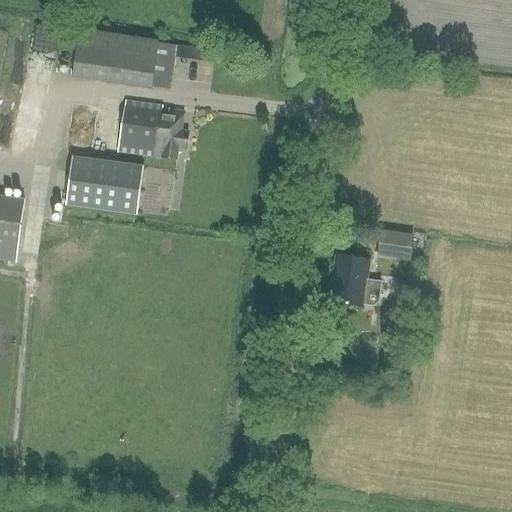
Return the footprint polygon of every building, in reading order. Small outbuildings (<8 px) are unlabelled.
[(153,88),(170,91),(178,47),(80,30),(74,77),(152,89),(153,88)] [(126,103),(119,154),(177,162),(178,150),(187,151),(189,133),(182,132),(184,113),(163,110),(163,108),(126,103)] [(143,166),(71,156),(65,204),(136,214),(143,166)] [(0,261),(16,263),(25,201),(0,196),(0,261)] [(381,231),(378,254),(411,259),(414,236),(381,231)] [(382,283),(368,281),(371,261),(343,258),(340,285),(334,285),(332,303),(365,307),(365,306),(374,307),(379,304),(382,283)]
